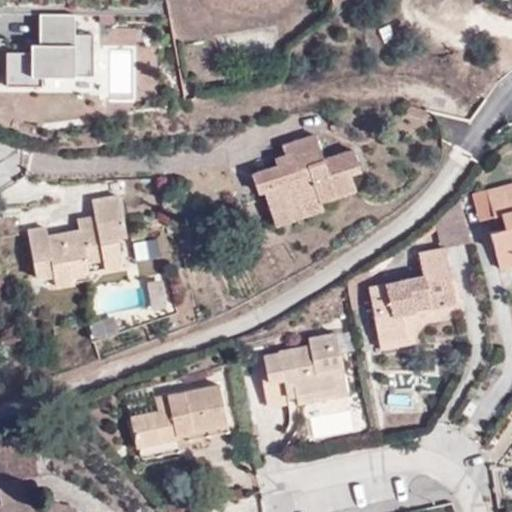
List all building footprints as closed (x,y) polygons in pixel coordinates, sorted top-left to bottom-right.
[(30,50),(5,50),(6,84),(41,83),(41,73),(93,74),(91,34),(74,34),(74,13),(39,12),(39,42),(30,42),(30,50)] [(264,192),(271,214),(319,198),(321,203),(356,192),(350,174),(360,172),(352,148),(322,157),(314,134),(282,144),(285,154),(287,160),(276,163),(250,172),(258,194),(264,192)] [(274,157),(276,163),(287,160),(285,154),(274,157)] [(511,183),(487,190),(494,216),(501,214),(505,229),(491,232),(500,268),(511,265),(511,255),(511,256),(511,255),(511,183)] [(472,193),(479,220),(494,216),(487,190),(472,193)] [(88,261),(122,253),(119,238),(127,236),(119,194),(91,200),(94,215),(79,219),(80,228),(82,237),(88,261)] [(435,222),(442,248),(445,248),(470,242),(460,196),(435,222)] [(319,198),(271,214),(274,225),(322,209),(321,203),(319,198)] [(56,275),(57,279),(90,271),(88,261),(82,237),(68,241),(66,231),(47,235),(45,225),(27,229),(37,279),(56,275)] [(80,228),(66,231),(68,241),(82,237),(80,228)] [(136,242),(146,239),(144,230),(133,233),(135,242),(136,242)] [(0,270),(25,266),(20,235),(0,238),(0,270)] [(158,237),(146,239),(136,242),(139,259),(162,255),(158,237)] [(367,286),(378,341),(406,336),(402,316),(415,313),(414,309),(429,305),(430,309),(457,304),(445,248),(442,248),(420,252),(424,275),(367,286)] [(88,261),(90,271),(124,264),(122,253),(88,261)] [(151,312),(175,307),(167,270),(143,276),(151,312)] [(90,271),(57,279),(59,286),(91,279),(90,271)] [(333,371),(343,371),(336,333),(308,338),(309,346),(258,355),(267,411),(288,407),(286,399),(284,387),(293,386),(295,397),(335,390),(333,371)] [(349,396),(343,371),(333,371),(335,390),(295,397),(296,406),(349,396)] [(140,457),(144,460),(180,454),(180,448),(190,446),(190,441),(228,433),(219,384),(154,395),(156,410),(129,415),(135,448),(139,448),(140,457)] [(286,399),(295,397),(293,386),(284,387),(286,399)] [(26,438),(31,438),(30,433),(0,438),(0,442),(8,440),(26,438)] [(0,448),(32,444),(31,438),(26,438),(8,440),(0,442),(0,448)] [(32,444),(0,448),(0,480),(30,477),(36,475),(32,444)] [(30,477),(0,480),(0,499),(1,508),(34,502),(30,477)] [(76,511),(76,508),(47,500),(34,502),(1,508),(0,507),(0,511),(76,511)]
